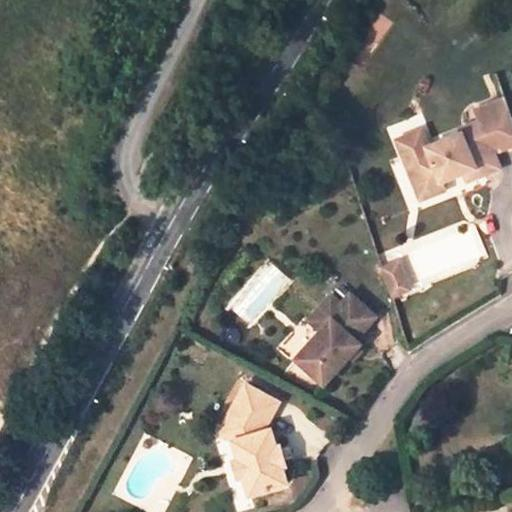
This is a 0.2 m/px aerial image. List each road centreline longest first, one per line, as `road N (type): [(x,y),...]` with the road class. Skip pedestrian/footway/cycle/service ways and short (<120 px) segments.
road 1 (tertiary): [(169,227),(15,511)]
road 2 (residential): [(511,306),(408,369),(313,511)]
road 3 (residential): [(193,0),(112,168),(119,199),(169,227)]
road 4 (tertiary): [(311,0),(169,227)]
